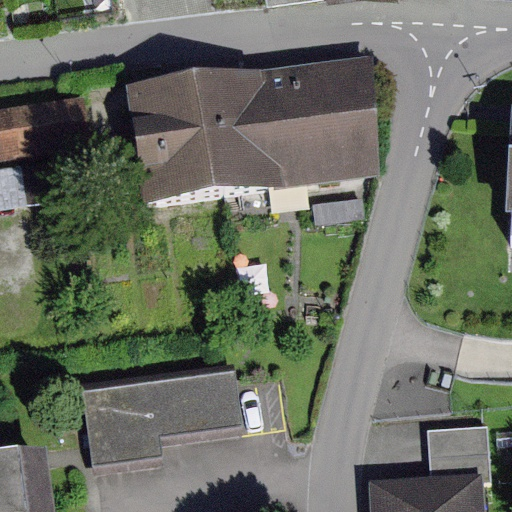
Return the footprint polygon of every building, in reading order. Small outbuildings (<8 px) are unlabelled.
[(377,71),(132,99),(145,214),(390,186),(377,71)] [(0,106),(0,197),(98,192),(93,101),(0,106)] [(239,373),(89,391),(99,471),(164,463),(162,446),(246,436),(239,373)] [(0,511),(51,511),(47,478),(0,485),(0,511)] [(485,511),(484,481),(377,488),(378,511),(485,511)]
